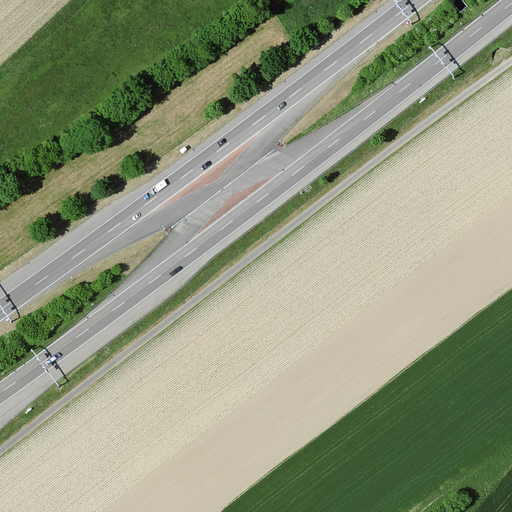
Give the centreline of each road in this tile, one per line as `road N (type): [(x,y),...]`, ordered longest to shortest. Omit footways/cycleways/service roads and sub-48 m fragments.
road 1 (track): [(0,451),(511,60)]
road 2 (motorway): [(0,393),(511,3)]
road 3 (motorway): [(416,0),(0,309)]
road 4 (unknown): [(158,277),(240,174)]
